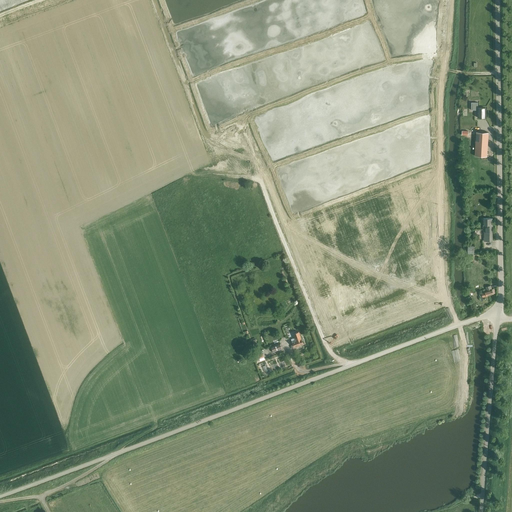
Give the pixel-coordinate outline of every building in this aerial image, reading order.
[(471,110),(474,110),(478,110),(478,118),(485,118),(485,108),(478,108),(478,106),(478,102),(471,102),(471,110)] [(476,132),(475,156),(487,157),(488,132),(476,132)] [(495,241),(495,236),(492,236),(492,218),(483,218),(483,220),(484,220),(484,225),(484,241),(495,241)] [(486,291),(481,293),(479,294),(480,298),(482,297),(495,293),(494,289),(492,289),(491,285),(485,287),(486,291)] [(299,332),(293,334),(295,338),(291,339),(294,347),(303,343),(301,338),(299,332)] [(271,347),(273,352),(282,349),(280,343),(271,347)]
